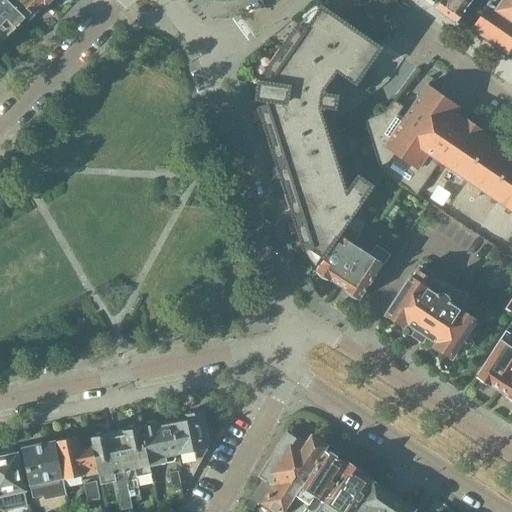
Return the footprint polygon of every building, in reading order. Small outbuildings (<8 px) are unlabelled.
[(0,0),(0,33),(5,38),(13,30),(14,32),(26,19),(6,0),(0,0)] [(6,0),(26,19),(30,22),(41,11),(39,9),(44,4),(45,6),(46,5),(40,0),(6,0)] [(442,0),(436,9),(456,22),(471,0),(442,0)] [(511,0),(492,0),(472,29),(508,54),(510,51),(511,51),(511,0)] [(317,264),(319,266),(346,226),(344,225),(357,206),(370,186),(359,179),(350,192),(323,107),(323,105),(335,107),(336,98),(324,96),(325,94),(341,71),(355,82),(354,83),(368,92),(377,80),(364,71),(379,49),(321,9),(320,10),(322,11),(308,31),(301,25),(292,38),(289,38),(286,40),(284,43),(284,46),(285,48),(281,53),(278,53),(276,55),(274,57),(274,60),(274,63),(265,76),(272,81),(269,85),(261,84),(259,98),(267,99),(268,104),(261,107),(265,122),(264,124),(263,127),(264,130),(266,132),(269,133),(271,139),(269,141),(269,144),(270,147),(272,150),(275,151),(283,178),(282,181),(281,184),(282,187),(284,189),(287,190),(289,195),(287,198),(287,201),(288,204),(290,206),(293,207),(301,235),(300,237),(299,240),(300,243),(302,245),(305,246),(306,251),(314,248),(322,254),(315,265),(316,265),(317,264)] [(428,85),(404,120),(400,117),(398,115),(404,107),(394,101),(383,114),(366,122),(381,172),(403,186),(417,196),(440,162),(511,211),(511,132),(507,130),(502,138),(493,131),(488,138),(482,133),(484,131),(467,119),(465,122),(457,116),(461,110),(459,109),(460,108),(428,85)] [(316,271),(338,286),(374,232),(365,226),(359,235),(346,226),(319,266),(316,271)] [(383,237),(374,232),(338,287),(360,300),(390,255),(377,247),(383,237)] [(433,348),(452,360),(478,320),(459,308),(459,309),(449,303),(454,295),(444,288),(438,297),(429,290),(429,289),(427,287),(432,280),(418,270),(413,278),(411,277),(385,316),(404,328),(407,324),(417,330),(410,341),(419,348),(427,337),(437,343),(433,348)] [(511,335),(506,331),(477,377),(478,377),(479,381),(486,385),(491,385),(499,391),(511,371),(511,335)] [(511,371),(499,391),(508,396),(510,401),(511,402),(511,371)] [(171,425),(168,425),(175,456),(196,452),(197,458),(195,458),(191,465),(194,476),(208,449),(209,446),(207,438),(212,437),(210,423),(204,424),(202,412),(187,415),(189,420),(171,424),(171,425)] [(144,428),(142,428),(150,468),(174,463),(175,459),(175,456),(168,425),(160,427),(159,425),(157,425),(153,422),(147,424),(144,428)] [(126,483),(131,507),(133,507),(132,501),(140,499),(138,486),(136,486),(134,481),(138,481),(138,478),(151,475),(150,468),(142,428),(141,428),(136,426),(129,427),(125,432),(116,434),(127,483),(126,483)] [(92,439),(91,439),(92,441),(98,474),(101,486),(115,483),(118,496),(120,496),(123,509),(131,507),(126,483),(127,483),(116,434),(108,435),(103,433),(96,434),(92,439)] [(304,445),(288,435),(272,461),(262,476),(265,478),(251,499),(246,507),(251,511),(258,503),(270,511),(286,511),(296,496),(325,453),(322,451),(325,447),(312,439),(309,443),(307,441),(304,445)] [(78,438),(55,443),(63,479),(64,481),(98,474),(92,441),(79,444),(78,438)] [(63,479),(55,443),(22,450),(23,452),(17,454),(23,482),(29,480),(30,486),(47,482),(48,484),(59,482),(59,480),(63,479)] [(0,510),(2,510),(9,509),(6,498),(25,493),(17,455),(14,456),(13,451),(0,453),(0,510)] [(317,511),(318,510),(348,465),(340,461),(338,456),(331,451),(327,452),(326,451),(325,453),(296,496),(309,505),(304,511),(317,511)] [(318,510),(317,511),(354,511),(374,482),(360,474),(358,469),(353,466),(349,466),(348,465),(318,510)] [(374,482),(354,511),(414,511),(415,510),(374,482)]
